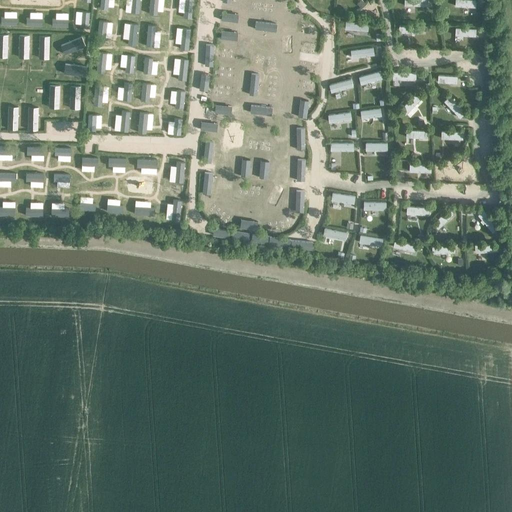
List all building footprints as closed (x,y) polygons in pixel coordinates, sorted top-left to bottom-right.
[(139,0),(131,0),(130,10),(139,11),(139,0)] [(158,0),(149,0),(148,12),(157,13),(158,0)] [(192,0),(183,0),(182,16),(191,17),(192,0)] [(89,10),(81,9),(80,25),(88,26),(89,10)] [(17,15),(1,15),(1,23),(17,23),(17,15)] [(68,17),(51,16),(51,24),(67,25),(68,17)] [(105,40),(107,19),(99,18),(97,39),(105,40)] [(137,22),(130,21),(127,43),(135,44),(137,22)] [(345,29),(367,31),(368,23),(345,21),(345,29)] [(155,23),(148,22),(145,45),(153,45),(155,23)] [(419,26),(399,25),(398,32),(419,33),(419,26)] [(190,27),(182,26),(180,49),(188,50),(190,27)] [(455,35),(475,36),(476,29),(455,28),(455,35)] [(8,33),(0,32),(0,55),(7,55),(8,33)] [(29,34),(18,34),(18,56),(28,56),(29,34)] [(49,34),(39,34),(38,56),(48,56),(49,34)] [(81,35),(60,44),(64,53),(85,44),(81,35)] [(350,50),(351,58),(373,55),(373,47),(350,50)] [(104,71),(106,51),(98,50),(96,70),(104,71)] [(134,53),(126,52),(124,70),(133,71),(134,53)] [(153,56),(145,55),(143,71),(151,72),(153,56)] [(187,57),(180,57),(178,77),(186,78),(187,57)] [(86,65),(64,62),(63,72),(85,75),(86,65)] [(380,71),(358,77),(360,84),(382,78),(380,71)] [(457,76),(438,75),(437,82),(457,83),(457,76)] [(331,92),(353,86),(351,78),(328,84),(331,92)] [(131,81),(124,80),(122,98),(130,99),(131,81)] [(150,82),(142,81),(139,98),(148,99),(150,82)] [(59,106),(60,83),(49,83),(48,106),(59,106)] [(101,104),(103,84),(95,83),(93,103),(101,104)] [(80,106),(80,84),(69,84),(69,106),(80,106)] [(184,89),(177,88),(175,106),(183,107),(184,89)] [(405,115),(420,99),(415,94),(400,110),(405,115)] [(443,101),(459,118),(465,113),(449,96),(443,101)] [(17,127),(18,104),(8,104),(7,127),(17,127)] [(37,127),(38,105),(28,105),(27,127),(37,127)] [(360,110),(361,118),(381,115),(380,107),(360,110)] [(129,109),(121,108),(119,129),(127,130),(129,109)] [(147,111),(139,110),(137,130),(145,131),(147,111)] [(94,128),(95,113),(88,112),(87,128),(94,128)] [(350,112),(327,114),(328,122),(351,119),(350,112)] [(182,117),(174,116),(172,132),(180,133),(182,117)] [(440,138),(462,139),(463,132),(441,131),(440,138)] [(353,142),(330,142),(330,150),(353,150),(353,142)] [(365,142),(365,151),(387,150),(387,142),(365,142)] [(16,144),(0,143),(0,152),(16,152),(16,144)] [(225,143),(224,144),(223,149),(224,150),(232,151),(233,150),(234,145),(233,144),(225,143)] [(44,145),(26,145),(26,153),(44,153),(44,145)] [(70,146),(54,145),(54,153),(70,154),(70,146)] [(97,156),(81,155),(81,163),(97,163),(97,156)] [(125,156),(108,156),(107,164),(125,165),(125,156)] [(157,158),(137,157),(137,165),(156,166),(157,158)] [(184,160),(176,160),(174,180),(182,181),(184,160)] [(409,164),(409,172),(431,172),(431,165),(409,164)] [(14,171),(0,170),(0,179),(14,180),(14,171)] [(43,172),(25,171),(25,180),(43,180),(43,172)] [(354,196),(332,192),(331,200),(353,203),(354,196)] [(181,199),(173,198),(171,218),(179,219),(181,199)] [(95,209),(95,201),(79,200),(79,208),(95,209)] [(363,201),(363,209),(385,210),(385,202),(363,201)] [(123,203),(106,202),(106,210),(122,212),(123,203)] [(154,206),(134,204),(134,212),(154,214),(154,206)] [(14,206),(0,205),(0,213),(14,214),(14,206)] [(42,206),(25,206),(25,214),(42,214),(42,206)] [(68,207),(51,206),(50,215),(68,215),(68,207)] [(406,213),(428,215),(429,207),(406,206),(406,213)] [(453,214),(448,208),(432,224),(437,229),(453,214)] [(483,210),(477,215),(492,233),(498,228),(483,210)] [(345,240),(346,232),(324,227),(322,235),(345,240)] [(381,246),(382,238),(360,234),(359,242),(381,246)] [(394,239),(392,247),(415,252),(417,245),(394,239)] [(474,244),(475,252),(498,251),(498,244),(474,244)] [(431,246),(432,253),(455,253),(455,245),(431,246)]
